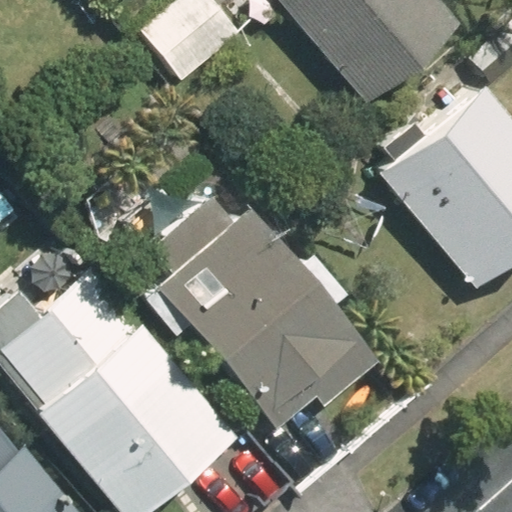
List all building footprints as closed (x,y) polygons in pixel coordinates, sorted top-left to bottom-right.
[(229,27),(201,0),(149,0),(121,29),(175,82),(229,27)] [(254,0),(354,102),(433,26),(407,0),(254,0)] [(358,170),(456,284),(511,235),(511,141),(445,64),(356,141),(371,158),(358,170)] [(157,320),(256,428),(292,395),(303,406),(357,356),(309,304),(323,291),(237,197),(218,214),(191,184),(125,245),(143,266),(113,293),(146,329),(157,320)] [(6,411),(97,511),(124,511),(213,432),(41,240),(0,277),(0,382),(17,402),(6,411)] [(52,511),(0,455),(0,511),(52,511)]
